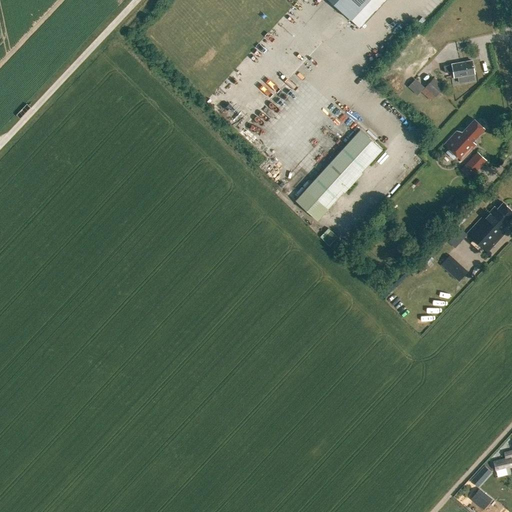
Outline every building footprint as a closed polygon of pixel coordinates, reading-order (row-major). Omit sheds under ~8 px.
[(329,0),(351,20),(369,0),(329,0)] [(452,71),(454,77),(474,73),(471,60),(451,64),(443,65),(444,72),(452,71)] [(424,87),(435,96),(444,87),(433,77),(424,87)] [(461,132),(456,131),(444,144),(461,160),(475,145),(472,141),(484,128),(474,119),(461,132)] [(295,202),(318,222),(383,151),(361,131),(295,202)] [(485,159),(477,151),(465,164),(474,172),(485,159)] [(417,170),(425,163),(419,157),(411,165),(417,170)] [(445,201),(449,205),(456,197),(452,194),(445,201)] [(466,233),(487,252),(504,234),(501,231),(509,223),(508,221),(511,216),(511,210),(502,202),(496,208),(494,206),(489,212),(487,211),(466,233)] [(322,239),(335,251),(343,242),(331,230),(322,239)] [(444,259),(460,273),(469,262),(453,248),(444,259)] [(511,450),(504,452),(505,458),(493,461),(496,471),(511,466),(511,464),(510,457),(511,456),(511,450)] [(483,509),(491,500),(478,490),(471,499),(483,509)]
